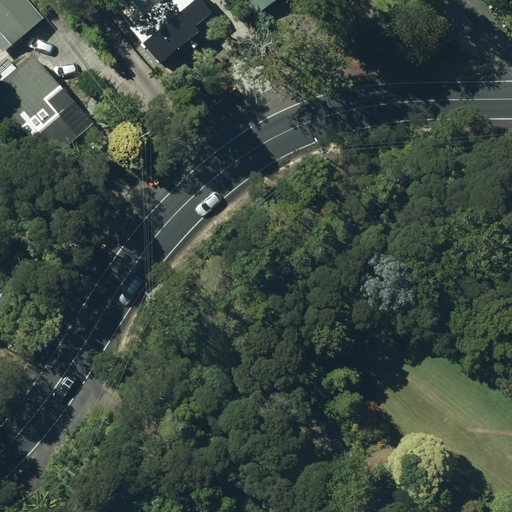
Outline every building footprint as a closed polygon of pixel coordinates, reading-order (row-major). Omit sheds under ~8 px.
[(0,0),(0,35),(7,44),(39,16),(23,0),(0,0)] [(145,0),(118,23),(151,61),(191,28),(187,23),(203,9),(195,0),(145,0)] [(238,0),(258,27),(295,0),(238,0)] [(0,74),(0,119),(40,164),(74,135),(53,112),(68,98),(26,52),(0,74)] [(0,309),(13,297),(0,282),(0,309)]
